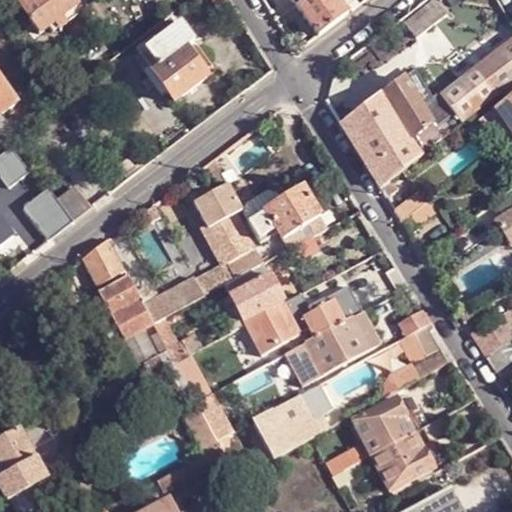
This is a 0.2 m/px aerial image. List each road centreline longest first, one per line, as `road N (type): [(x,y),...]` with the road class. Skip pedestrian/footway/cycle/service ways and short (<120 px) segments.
road 1 (residential): [(511,432),(292,79)]
road 2 (residential): [(292,79),(0,302)]
road 3 (residential): [(396,0),(292,79)]
